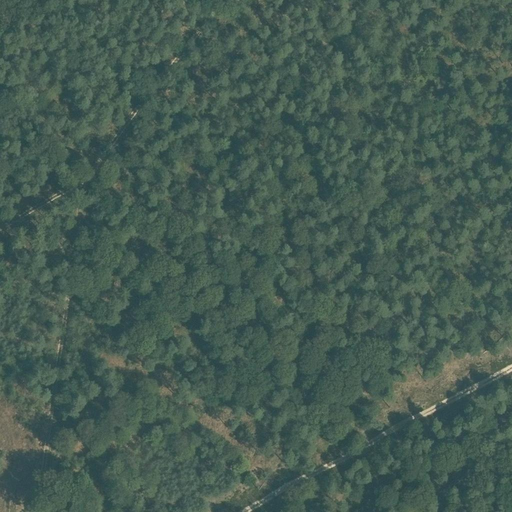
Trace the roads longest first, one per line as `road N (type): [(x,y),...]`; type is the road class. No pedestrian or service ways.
road 1 (track): [(208,0),(114,128),(80,206),(38,511)]
road 2 (track): [(511,367),(244,511)]
